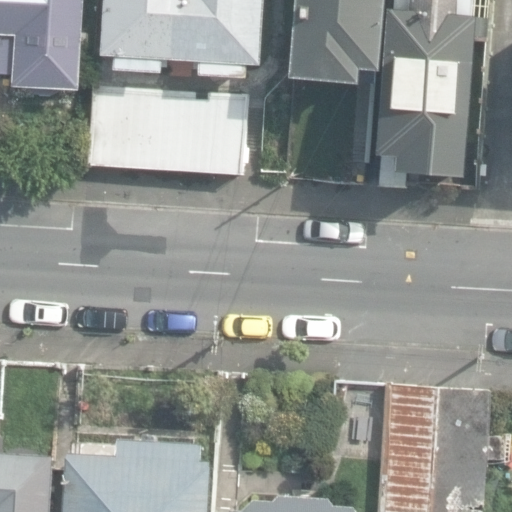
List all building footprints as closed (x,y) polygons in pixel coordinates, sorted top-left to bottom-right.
[(87,0),(0,0),(0,33),(2,33),(0,71),(12,72),(11,90),(84,92),(87,0)] [(201,74),(247,77),(248,63),(262,64),(266,0),(106,0),(104,54),(116,54),(115,68),(162,71),(162,58),(202,60),(201,74)] [(295,0),(291,73),(361,77),(362,62),(381,64),(384,0),(295,0)] [(401,169),(469,174),(478,33),(487,34),(488,0),(396,0),(396,9),(391,9),(382,152),(402,153),(401,169)] [(90,165),(243,174),(248,94),(95,85),(90,165)] [(384,453),(389,382),(338,380),(334,451),(384,453)] [(486,511),(494,389),(389,382),(384,453),(380,511),(486,511)] [(210,511),(213,460),(202,460),(203,441),(118,437),(117,454),(66,451),(62,511),(210,511)] [(50,511),(52,453),(0,451),(0,511),(50,511)] [(356,511),(357,506),(248,499),(247,511),(232,510),(231,511),(356,511)]
